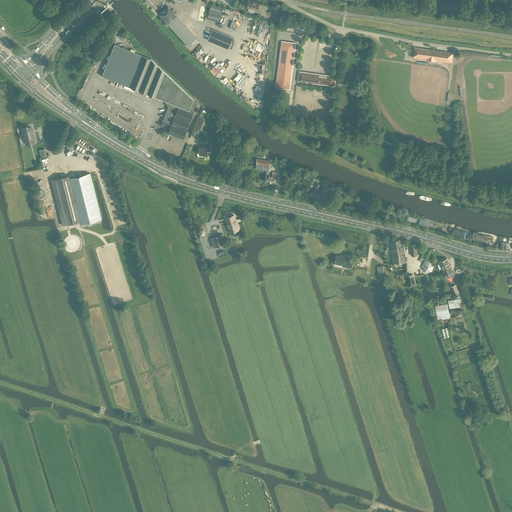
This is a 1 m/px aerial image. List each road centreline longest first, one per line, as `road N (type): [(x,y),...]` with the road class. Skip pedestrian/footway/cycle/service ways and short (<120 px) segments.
road 1 (primary): [(511,255),(222,191),(174,174),(78,118)]
road 2 (track): [(394,511),(0,382)]
road 3 (unclassified): [(281,0),(342,28),(511,55)]
